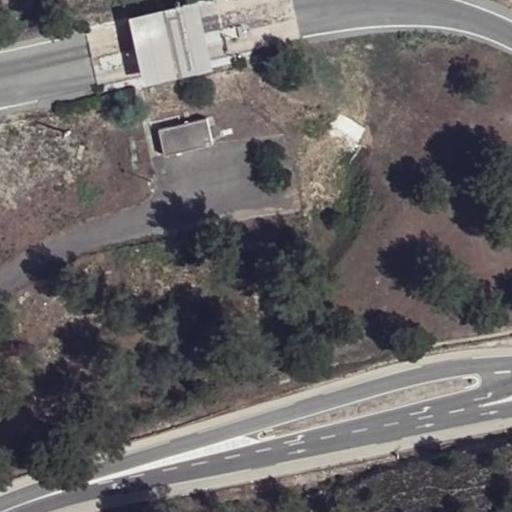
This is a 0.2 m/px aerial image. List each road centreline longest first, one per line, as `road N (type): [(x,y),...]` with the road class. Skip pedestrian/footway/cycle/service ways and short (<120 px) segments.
road 1 (motorway): [(511,36),(468,13),(390,3),(0,80)]
road 2 (secondary): [(511,366),(420,374),(271,413),(180,441),(155,464)]
road 3 (secondary): [(155,464),(186,474),(487,417)]
road 4 (secondary): [(3,511),(155,464)]
